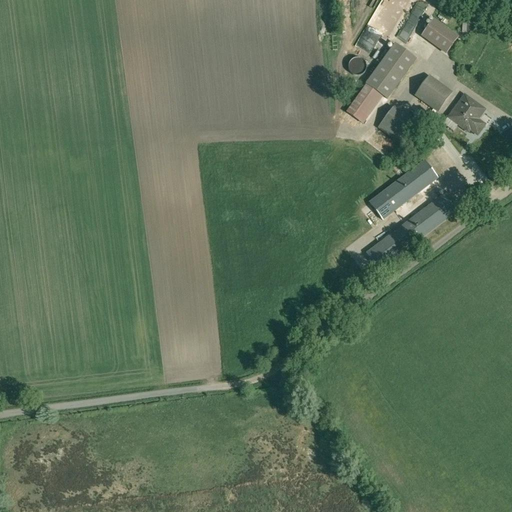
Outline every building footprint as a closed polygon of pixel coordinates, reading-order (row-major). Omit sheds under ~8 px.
[(337,0),(338,38),(353,38),(351,0),(337,0)] [(420,23),(422,11),(414,10),(412,22),(420,23)] [(382,34),(389,21),(376,14),(369,27),(382,34)] [(433,20),(420,37),(445,57),(459,39),(446,30),(433,20)] [(369,27),(364,37),(375,43),(380,34),(369,27)] [(397,45),(367,86),(386,100),(404,75),(407,77),(419,60),(397,45)] [(354,65),(359,71),(365,66),(360,60),(354,65)] [(449,94),(428,79),(416,96),(437,111),(449,94)] [(362,128),(384,98),(367,86),(365,85),(354,100),(344,114),(362,128)] [(484,111),(465,97),(457,107),(455,105),(449,113),(451,115),(448,119),(468,134),(470,131),(477,136),(484,126),(477,121),(484,111)] [(456,103),(449,98),(441,109),(448,115),(449,113),(455,105),(456,103)] [(418,127),(394,109),(378,130),(402,148),(406,142),(417,128),(418,127)] [(434,141),(417,128),(406,142),(423,154),(434,141)] [(438,180),(424,161),(369,204),(383,222),(438,180)] [(461,209),(448,192),(365,254),(379,272),(461,209)]
